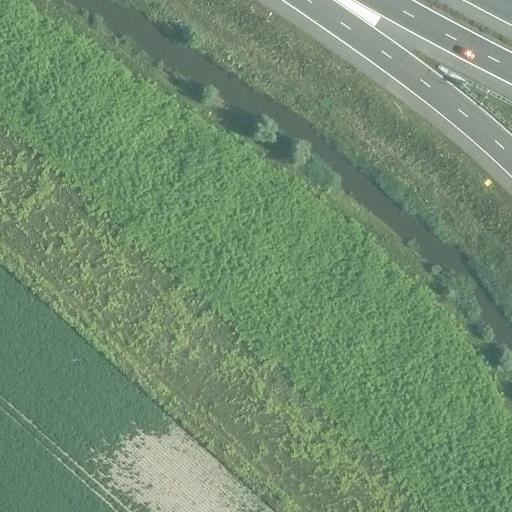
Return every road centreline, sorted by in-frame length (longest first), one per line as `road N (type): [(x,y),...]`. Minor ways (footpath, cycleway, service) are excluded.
road 1 (motorway): [(322,0),(511,159)]
road 2 (motorway): [(382,0),(511,71)]
